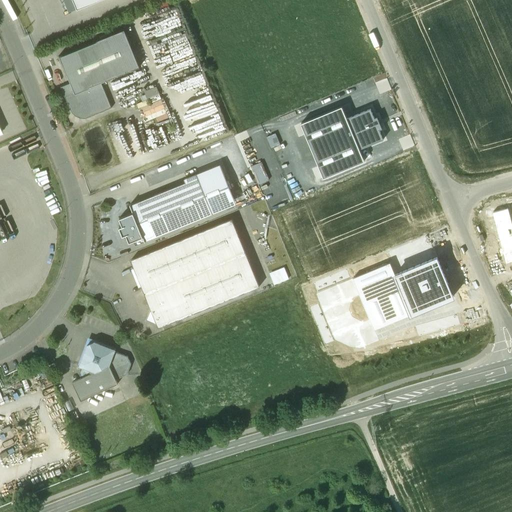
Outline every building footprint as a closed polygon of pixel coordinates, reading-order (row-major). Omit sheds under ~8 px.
[(71,0),(76,9),(98,0),(71,0)] [(125,30),(58,57),(69,83),(60,87),(68,108),(69,109),(71,113),(74,116),(79,118),(84,118),(88,117),(90,117),(111,108),(101,83),(140,67),(125,30)] [(147,87),(145,79),(124,84),(126,92),(147,87)] [(162,98),(152,102),(150,98),(141,102),(148,120),(160,115),(160,114),(167,111),(162,98)] [(342,106),(302,123),(324,177),(365,161),(360,149),(347,118),(342,106)] [(374,117),(371,108),(347,118),(360,149),(384,139),(380,129),(382,128),(377,115),(374,117)] [(187,185),(131,207),(130,204),(133,212),(119,218),(122,226),(119,227),(123,236),(126,235),(129,243),(143,237),(145,241),(146,241),(144,238),(211,211),(196,174),(184,179),(187,185)] [(508,261),(511,259),(511,219),(508,206),(493,211),(508,261)] [(232,219),(131,260),(145,295),(146,295),(155,299),(145,322),(146,322),(147,320),(161,326),(162,326),(260,286),(232,219)] [(395,274),(411,314),(453,296),(437,257),(395,274)] [(395,274),(390,262),(353,278),(374,329),(411,314),(395,274)] [(276,283),(291,278),(287,266),(272,271),(276,283)] [(116,349),(94,342),(87,345),(79,366),(82,367),(79,373),(81,378),(73,382),(81,401),(109,388),(112,389),(112,386),(118,384),(116,380),(127,375),(131,364),(128,357),(115,352),(116,349)]
